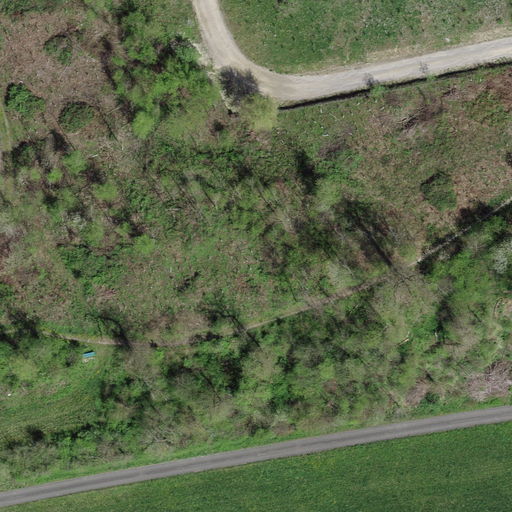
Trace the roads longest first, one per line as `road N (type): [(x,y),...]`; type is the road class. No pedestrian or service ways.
road 1 (residential): [(511,413),(0,500)]
road 2 (track): [(203,0),(232,59),(252,76),(289,88),(511,46)]
